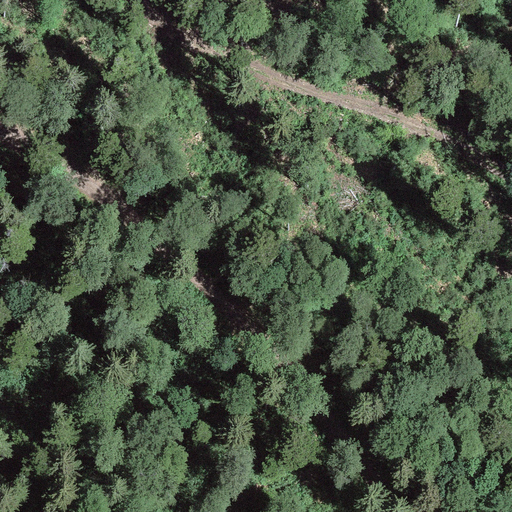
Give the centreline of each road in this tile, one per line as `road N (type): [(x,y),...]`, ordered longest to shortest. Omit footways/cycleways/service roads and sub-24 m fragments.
road 1 (track): [(0,140),(115,200),(164,240),(295,374),(399,511)]
road 2 (track): [(134,0),(210,48),(511,169)]
